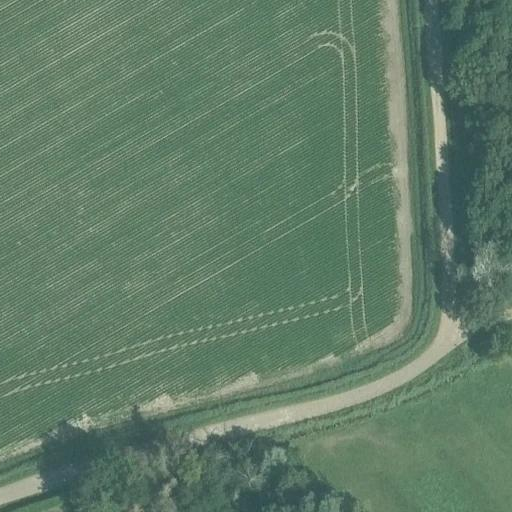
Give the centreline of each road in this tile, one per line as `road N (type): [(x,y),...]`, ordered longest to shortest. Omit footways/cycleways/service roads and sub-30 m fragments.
road 1 (track): [(0,494),(343,402),(448,345)]
road 2 (track): [(448,345),(428,0)]
